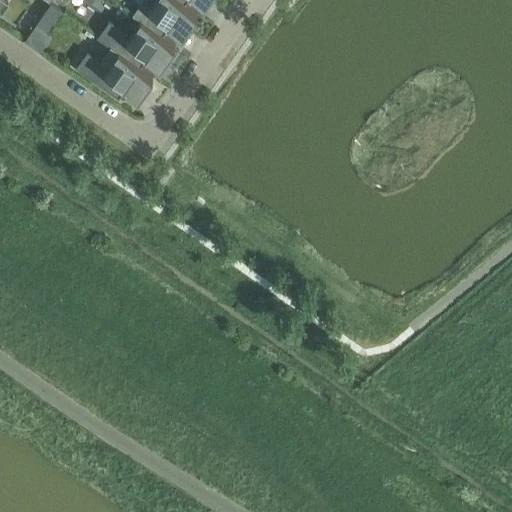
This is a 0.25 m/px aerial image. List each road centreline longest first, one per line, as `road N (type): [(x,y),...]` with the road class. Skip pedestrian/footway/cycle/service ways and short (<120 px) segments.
road 1 (residential): [(0,42),(141,142),(242,0)]
road 2 (unclassified): [(0,354),(236,511)]
